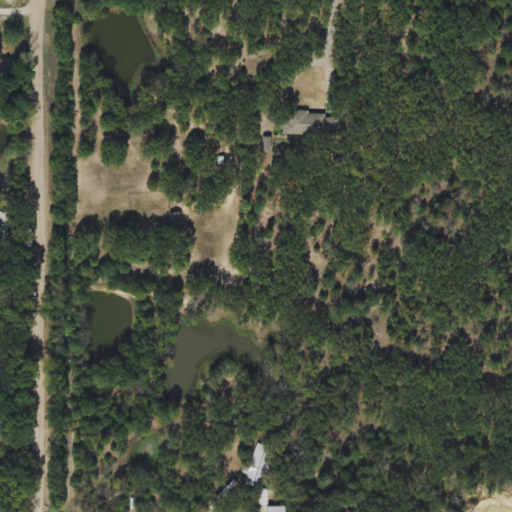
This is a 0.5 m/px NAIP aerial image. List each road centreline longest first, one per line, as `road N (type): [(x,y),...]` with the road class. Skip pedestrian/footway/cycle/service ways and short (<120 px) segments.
road 1 (residential): [(36,511),(37,0)]
road 2 (residential): [(259,131),(321,47),(333,0)]
